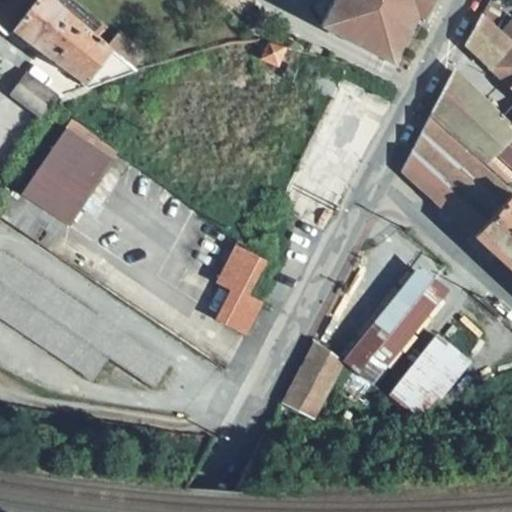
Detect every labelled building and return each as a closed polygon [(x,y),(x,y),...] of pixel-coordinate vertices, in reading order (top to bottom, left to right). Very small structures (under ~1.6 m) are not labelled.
[(0,0),(0,31),(5,36),(15,32),(83,83),(80,85),(88,89),(137,71),(133,68),(111,49),(109,47),(54,0),(0,0)] [(333,0),(320,26),(390,62),(406,31),(400,28),(409,11),(420,17),(429,0),(333,0)] [(406,31),(412,34),(420,17),(409,11),(400,28),(406,31)] [(511,38),(509,42),(498,32),(481,17),(465,45),(511,88),(511,38)] [(511,17),(498,32),(509,42),(511,38),(511,17)] [(268,44),(260,58),(277,66),(286,48),(275,44),(268,44)] [(452,70),(432,110),(488,164),(495,156),(511,138),(511,128),(452,70)] [(45,89),(26,74),(11,95),(30,109),(45,89)] [(341,78),(276,212),(309,228),(377,96),(341,78)] [(56,97),(45,89),(30,109),(42,118),(56,97)] [(432,110),(401,170),(473,236),(511,193),(510,190),(511,187),(488,164),(432,110)] [(72,118),(33,175),(81,206),(118,150),(72,118)] [(511,138),(495,156),(511,171),(511,138)] [(33,175),(20,193),(18,196),(66,227),(81,206),(33,175)] [(6,184),(0,196),(0,216),(3,218),(18,196),(20,193),(6,184)] [(511,194),(511,193),(473,236),(511,271),(511,194)] [(18,196),(3,218),(50,250),(66,227),(18,196)] [(238,242),(217,282),(232,290),(219,315),(221,321),(246,334),(260,305),(249,297),(266,263),(241,250),(243,245),(238,242)] [(0,252),(0,317),(94,381),(108,358),(153,389),(168,366),(0,252)] [(414,277),(345,364),(369,382),(437,294),(414,277)] [(472,300),(392,400),(415,419),(495,319),(472,300)] [(317,343),(303,367),(332,384),(343,363),(317,343)] [(303,367),(293,385),(323,400),(332,384),(303,367)] [(293,385),(283,403),(313,418),(323,400),(293,385)]
